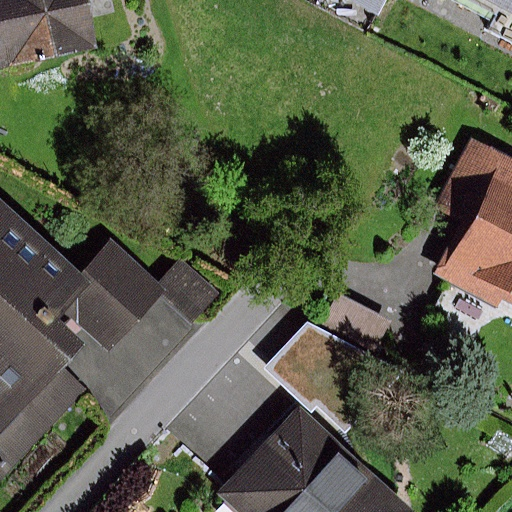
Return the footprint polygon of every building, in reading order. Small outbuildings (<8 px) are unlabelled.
[(78,0),(0,0),(0,65),(89,47),(78,0)] [(384,0),(358,0),(381,9),(384,0)] [(511,0),(471,0),(511,21),(511,0)] [(511,159),(470,138),(432,208),(456,221),(428,275),(495,310),(500,301),(511,306),(511,159)] [(74,277),(0,205),(0,466),(6,472),(90,387),(62,360),(78,344),(52,319),(72,298),(83,286),(74,277)] [(164,295),(109,241),(74,277),(83,286),(72,298),(77,324),(107,353),(164,295)] [(337,293),(321,322),(371,351),(387,322),(337,293)] [(300,324),(257,368),(304,411),(313,404),(347,429),(404,376),(300,324)] [(415,511),(304,411),(223,499),(236,511),(415,511)]
